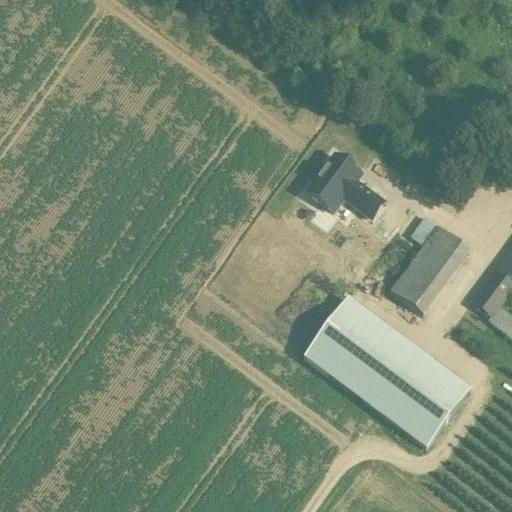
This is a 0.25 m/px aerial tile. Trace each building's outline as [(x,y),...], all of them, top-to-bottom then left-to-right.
[(322,152),(292,194),(323,215),(333,203),(357,220),(375,198),(349,181),(352,175),(322,152)] [(409,242),(422,252),(436,233),(424,223),(409,242)] [(422,252),(415,261),(388,297),(421,321),(469,257),(436,233),(422,252)] [(511,289),(506,285),(496,277),(473,309),(491,322),(499,312),(511,293),(511,289)] [(348,304),(302,364),(425,456),(470,395),(415,354),(348,304)] [(511,321),(499,312),(491,322),(488,326),(511,344),(511,321)]
